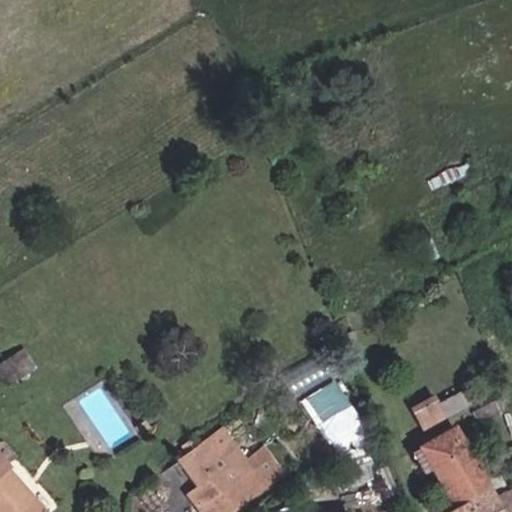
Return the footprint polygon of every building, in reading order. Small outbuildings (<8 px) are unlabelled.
[(354,408),(334,377),(299,401),(319,431),(354,408)] [(420,427),(446,417),(436,393),(411,403),(420,427)] [(237,458),(208,420),(175,445),(200,478),(192,485),(181,493),(195,511),(216,511),(273,469),(254,445),(237,458)] [(440,488),(478,468),(453,425),(417,447),(440,488)] [(200,478),(175,445),(166,451),(192,485),(200,478)] [(0,467),(0,511),(39,511),(41,511),(0,467)] [(496,511),(492,504),(508,494),(498,476),(485,483),(478,468),(440,488),(447,503),(438,509),(439,511),(496,511)] [(511,511),(511,502),(508,494),(492,504),(496,511),(511,511)]
